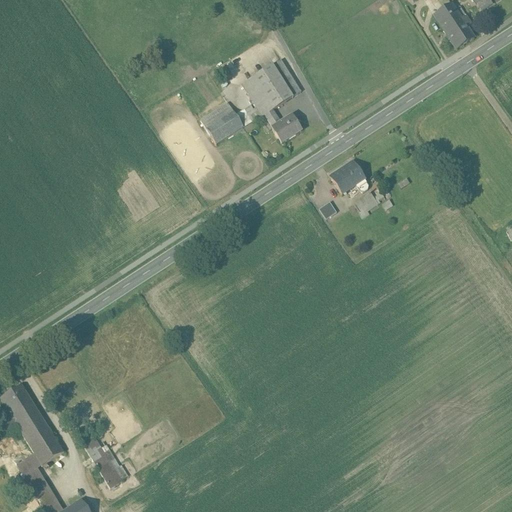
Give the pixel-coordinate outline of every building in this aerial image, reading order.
[(472,0),(481,12),(492,5),(488,0),(472,0)] [(454,12),(447,3),(441,7),(444,11),(434,17),(447,38),(464,27),(459,21),(464,17),(459,9),(454,12)] [(464,27),(447,38),(456,51),(472,40),(465,29),(470,26),(465,17),(464,17),(459,21),(464,27)] [(280,61),(242,86),(256,109),(261,117),(262,117),(262,118),(265,116),(272,111),(301,93),(280,61)] [(228,105),(200,122),(205,130),(233,113),(228,105)] [(256,109),(253,111),(250,107),(244,111),(251,123),(261,117),(256,109)] [(244,111),(235,117),(243,129),(251,123),(244,111)] [(280,124),(272,111),(265,116),(272,129),(281,144),(301,132),(292,116),(280,124)] [(233,113),(205,130),(216,146),(243,129),(235,117),(233,113)] [(365,181),(353,163),(330,178),(342,196),(355,187),(359,193),(363,194),(367,191),(368,188),(364,181),(365,181)] [(370,193),(353,204),(359,214),(366,210),(365,208),(375,201),(370,193)] [(366,210),(359,214),(363,219),(369,215),(367,212),(378,205),(375,201),(365,208),(366,210)] [(389,201),(382,206),(385,211),(392,207),(389,201)] [(330,203),(318,211),(326,221),(336,214),(330,203)] [(20,388),(0,400),(0,402),(10,419),(11,419),(32,406),(20,388)] [(32,406),(11,419),(10,419),(0,424),(0,437),(16,428),(41,468),(64,454),(49,431),(48,432),(32,406)] [(97,430),(79,440),(83,448),(95,441),(96,441),(102,438),(97,430)] [(95,441),(83,448),(93,463),(105,456),(104,455),(96,441),(95,441)] [(125,479),(108,452),(104,455),(105,456),(93,463),(110,491),(122,483),(121,482),(125,479)] [(29,459),(17,466),(34,494),(46,487),(29,459)] [(61,511),(46,487),(34,494),(44,511),(61,511)] [(87,511),(81,501),(64,511),(87,511)]
